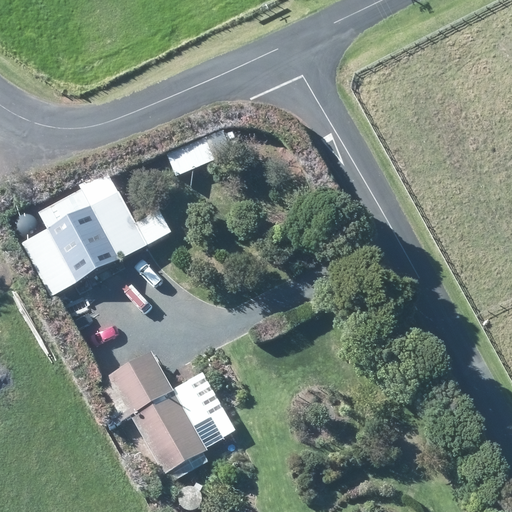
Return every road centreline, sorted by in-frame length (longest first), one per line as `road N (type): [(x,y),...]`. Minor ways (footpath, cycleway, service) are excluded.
road 1 (unclassified): [(511,467),(288,49)]
road 2 (unclassified): [(288,49),(108,125),(48,128),(0,107)]
